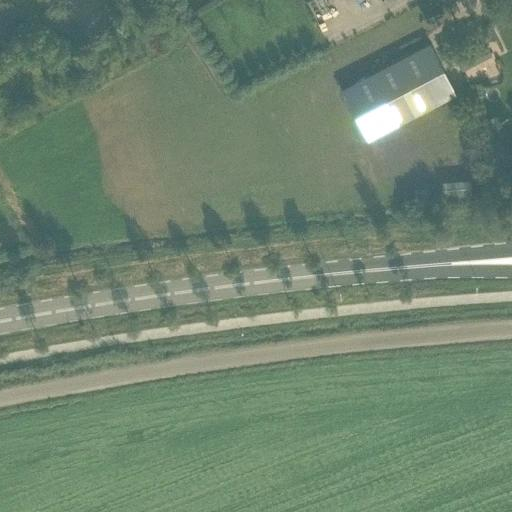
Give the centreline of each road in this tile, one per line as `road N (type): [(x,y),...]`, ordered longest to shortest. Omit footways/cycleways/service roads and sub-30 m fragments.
road 1 (unclassified): [(0,397),(235,356),(511,329)]
road 2 (secondary): [(0,321),(362,270),(483,262)]
